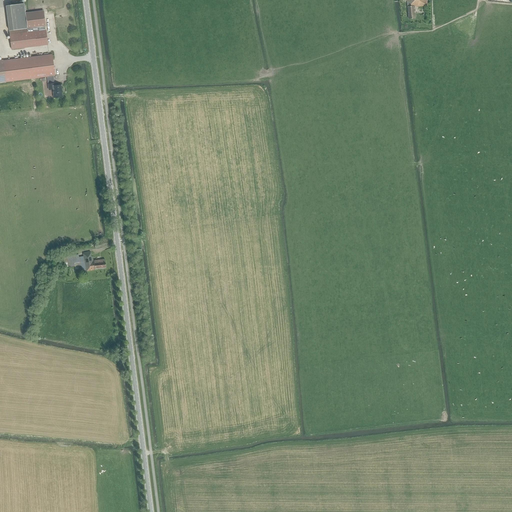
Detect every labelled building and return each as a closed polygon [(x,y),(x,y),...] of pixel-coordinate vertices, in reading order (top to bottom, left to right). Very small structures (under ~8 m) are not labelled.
[(426,0),(406,0),(408,19),(416,19),(415,6),(427,5),(426,0)] [(23,4),(6,6),(9,31),(27,29),(25,14),(23,4)] [(27,29),(9,31),(9,35),(11,50),(47,45),(46,30),(45,30),(44,26),(45,26),(43,11),(25,14),(27,29)] [(61,85),(54,86),(53,76),(54,76),(52,54),(0,61),(0,82),(35,78),(36,78),(47,77),(48,90),(52,89),(53,98),(62,97),(61,90),(62,90),(61,85)] [(91,257),(90,252),(83,253),(86,271),(95,269),(106,268),(105,259),(93,261),(93,257),(91,257)] [(74,263),(80,262),(78,254),(72,255),(72,256),(67,258),(68,262),(60,264),(61,267),(68,266),(68,267),(74,266),(74,263)]
